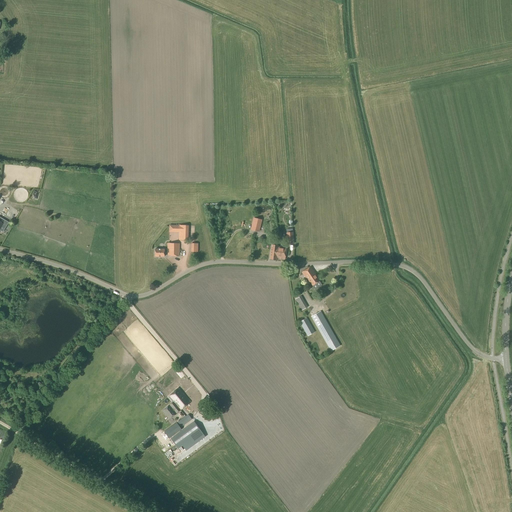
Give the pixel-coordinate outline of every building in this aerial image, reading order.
[(0,233),(1,235),(8,223),(1,218),(0,219),(0,233)] [(254,218),(252,226),(261,228),(262,220),(254,218)] [(179,256),(179,244),(167,243),(167,249),(155,249),(155,257),(164,257),(164,253),(168,253),(168,256),(179,256)] [(286,248),(278,247),(277,247),(278,246),(271,245),(269,259),(277,260),(277,258),(285,259),(286,248)] [(319,281),(315,275),(316,275),(311,267),(301,272),(307,281),(308,280),(312,286),(319,281)] [(302,311),(308,307),(301,296),(295,299),(302,311)] [(331,351),(340,346),(320,311),(311,316),(331,351)] [(308,336),(314,332),(307,318),(300,322),(308,336)] [(173,401),(180,410),(190,402),(178,388),(168,397),(172,402),(173,401)] [(169,420),(180,410),(173,401),(172,402),(162,411),(169,420)] [(188,415),(177,423),(181,427),(191,420),(188,415)] [(182,445),(186,450),(204,436),(193,422),(171,438),(178,448),(182,445)] [(176,423),(164,432),(169,438),(181,429),(176,423)]
